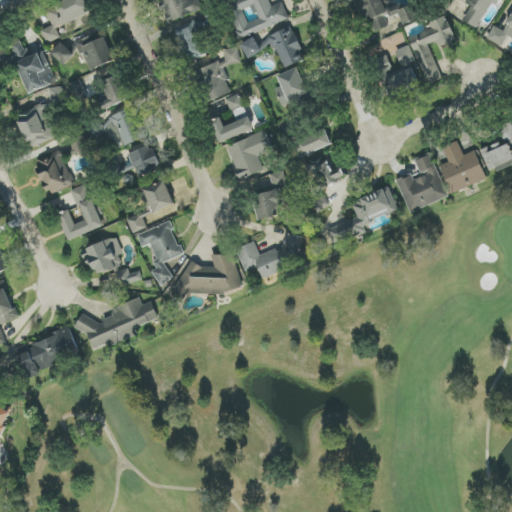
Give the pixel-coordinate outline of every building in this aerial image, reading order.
[(91,13),(85,0),(67,0),(46,10),(53,26),(42,31),(48,44),(61,38),(57,29),(91,13)] [(203,10),(199,0),(189,0),(188,0),(160,0),(168,23),(203,10)] [(290,20),(283,3),(272,7),(269,0),(234,0),(228,3),(243,39),(290,20)] [(387,10),(382,0),(359,0),(372,34),(390,27),(387,19),(400,14),(404,25),(418,19),(413,5),(403,9),(401,4),(387,10)] [(478,28),(491,3),(497,6),(500,0),(470,0),(468,4),(471,6),(464,21),(478,28)] [(511,16),(503,31),(495,27),(488,39),(501,47),(508,36),(511,38),(511,16)] [(410,38),(427,85),(442,79),(429,45),(437,42),(439,46),(456,40),(447,17),(430,23),(432,30),(410,38)] [(173,30),(187,63),(207,55),(194,22),(173,30)] [(284,69),(305,61),(293,28),(259,42),(262,49),(274,44),(284,69)] [(105,33),(78,41),(87,71),(114,63),(105,33)] [(248,58),(262,54),(256,38),(242,43),(248,58)] [(29,94),(56,83),(43,52),(29,57),(23,42),(0,51),(0,69),(17,63),(29,94)] [(75,56),(62,42),(51,53),(64,66),(75,56)] [(242,61),(237,47),(223,52),(226,60),(196,71),(208,102),(232,93),(223,69),(242,61)] [(416,64),(411,47),(379,57),(384,74),(416,64)] [(276,90),(283,107),(310,96),(299,68),(278,76),(283,87),(276,90)] [(392,100),(421,89),(414,68),(384,79),(392,100)] [(128,101),(120,76),(102,82),(107,97),(103,99),(106,109),(128,101)] [(87,99),(80,81),(69,85),(76,103),(87,99)] [(49,89),(52,107),(66,105),(64,87),(49,89)] [(236,121),(248,116),(239,95),(227,99),(236,121)] [(27,147),(56,140),(47,105),(19,112),(27,147)] [(144,138),(140,129),(143,128),(134,109),(102,123),(115,151),(144,138)] [(225,127),(221,118),(211,122),(220,144),(255,129),(250,117),(225,127)] [(511,164),(511,123),(511,122),(500,127),(505,141),(510,140),(511,144),(503,147),(501,143),(482,150),(491,172),(511,164)] [(301,158),(333,145),(327,129),(295,143),(301,158)] [(227,147),(241,180),(265,171),(258,156),(274,150),(266,131),(227,147)] [(487,180),(476,151),(464,156),(459,142),(444,147),(450,163),(441,166),(452,194),(487,180)] [(130,155),(139,178),(162,168),(152,145),(130,155)] [(51,196),(77,184),(61,150),(35,162),(51,196)] [(345,178),(333,152),(305,165),(317,191),(345,178)] [(449,198),(431,153),(415,160),(422,177),(415,180),(412,174),(397,180),(411,213),(449,198)] [(146,189),(154,213),(175,207),(167,182),(146,189)] [(69,241),(104,227),(87,185),(73,190),(85,221),(75,225),(70,211),(59,215),(69,241)] [(359,218),(327,230),(332,245),(367,231),(364,224),(399,211),(390,188),(353,203),(359,218)] [(283,216),(280,191),(255,194),(258,219),(283,216)] [(153,214),(152,209),(127,217),(132,233),(148,229),(144,217),(153,214)] [(138,235),(143,248),(150,245),(159,269),(154,271),(160,285),(173,280),(166,262),(184,256),(170,222),(138,235)] [(264,280),(304,263),(306,251),(301,251),(303,236),(286,234),(284,249),(280,251),(275,250),(261,256),(255,242),(240,249),(239,255),(246,272),(258,266),(264,280)] [(124,254),(117,236),(84,251),(96,277),(122,265),(118,257),(124,254)] [(0,274),(10,270),(0,246),(0,274)] [(184,266),(177,297),(188,297),(195,295),(221,295),(243,288),(243,285),(237,266),(237,262),(235,255),(214,255),(214,266),(184,266)] [(119,286),(143,281),(141,272),(130,274),(129,268),(116,271),(119,286)] [(0,283),(0,346),(7,344),(1,325),(18,319),(5,282),(0,283)] [(159,319),(152,302),(143,305),(140,299),(117,308),(111,317),(106,319),(103,325),(83,315),(76,328),(88,335),(94,350),(111,344),(114,345),(139,336),(136,328),(159,319)] [(82,356),(70,328),(16,350),(27,378),(82,356)] [(0,435),(4,436),(7,428),(7,426),(11,411),(0,408),(0,435)]
